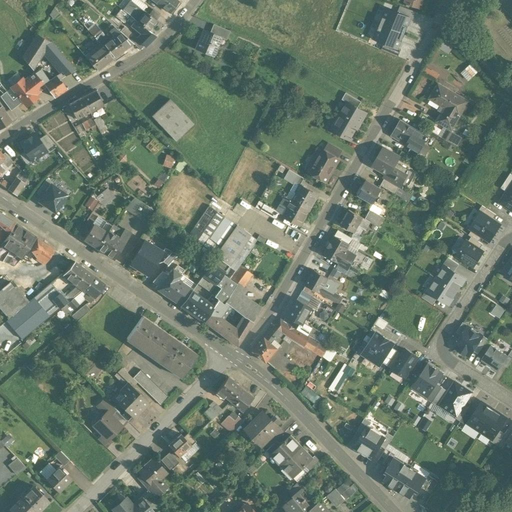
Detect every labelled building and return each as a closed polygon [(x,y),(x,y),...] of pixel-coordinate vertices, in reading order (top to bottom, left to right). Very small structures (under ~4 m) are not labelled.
[(179,3),(175,0),(151,0),(170,13),(174,8),(175,9),(179,3)] [(404,0),(403,5),(420,9),(422,0),(404,0)] [(142,10),(140,13),(128,3),(122,10),(127,13),(128,14),(147,30),(155,20),(142,10)] [(400,6),(396,14),(409,19),(413,21),(416,12),(400,6)] [(59,14),(55,8),(50,15),(53,19),(59,14)] [(380,24),(405,34),(407,27),(406,26),(409,19),(396,14),(386,9),(380,24)] [(120,10),(115,15),(122,22),(124,21),(128,14),(127,13),(122,10),(121,11),(120,10)] [(147,30),(128,14),(124,21),(138,34),(136,36),(138,37),(136,39),(145,47),(155,37),(147,30)] [(401,42),(405,34),(380,24),(374,39),(384,43),(397,48),(400,41),(401,42)] [(229,32),(213,25),(210,33),(222,38),(221,39),(226,41),(229,32)] [(96,27),(90,33),(94,38),(97,35),(101,32),(96,27)] [(118,31),(113,27),(110,30),(113,35),(105,42),(97,35),(94,38),(100,45),(102,44),(112,59),(131,43),(130,42),(118,31)] [(132,35),(123,27),(118,31),(130,42),(132,40),(130,38),(132,35)] [(210,33),(202,30),(194,49),(210,56),(213,46),(217,48),(221,39),(222,38),(210,33)] [(50,42),(37,35),(22,58),(32,70),(45,50),(66,76),(74,70),(50,42)] [(397,48),(384,43),(381,50),(397,57),(401,50),(397,48)] [(100,45),(85,57),(96,71),(112,59),(102,44),(100,45)] [(56,76),(48,81),(41,69),(34,73),(45,87),(54,98),(66,89),(61,81),(60,82),(56,76)] [(24,81),(23,82),(34,96),(35,95),(45,87),(34,73),(24,81)] [(34,96),(23,82),(24,81),(22,78),(10,88),(18,97),(22,102),(25,106),(37,98),(35,95),(34,96)] [(467,102),(437,84),(428,98),(441,106),(438,110),(441,112),(436,121),(450,130),(467,102)] [(94,91),(81,98),(90,112),(102,106),(94,91)] [(13,101),(6,92),(0,96),(0,97),(10,111),(22,102),(18,97),(13,101)] [(361,102),(345,93),(341,100),(347,103),(357,109),(361,102)] [(90,112),(81,98),(68,105),(76,120),(90,112)] [(169,100),(151,117),(174,141),(192,124),(169,100)] [(357,109),(347,103),(340,114),(341,115),(358,125),(364,116),(359,113),(357,109)] [(1,107),(0,107),(0,128),(11,121),(1,107)] [(341,115),(332,130),(349,140),(358,125),(341,115)] [(90,120),(81,125),(82,126),(85,125),(87,129),(94,125),(90,120)] [(415,129),(399,121),(390,136),(419,152),(426,140),(427,140),(428,138),(427,137),(414,130),(415,129)] [(430,132),(417,124),(415,129),(414,130),(427,137),(430,132)] [(39,140),(35,134),(19,145),(24,152),(31,162),(46,151),(39,140)] [(39,140),(46,151),(48,154),(56,148),(45,135),(39,140)] [(341,152),(327,143),(323,151),(337,159),(341,152)] [(398,156),(385,148),(374,166),(387,174),(401,183),(406,185),(413,174),(395,163),(398,156)] [(323,151),(322,150),(322,151),(321,151),(320,151),(318,152),(316,155),(317,158),(317,159),(309,173),(325,182),(338,159),(323,151)] [(26,165),(31,162),(24,152),(19,155),(26,165)] [(4,158),(0,162),(0,173),(0,174),(2,172),(0,170),(10,160),(4,153),(1,155),(4,158)] [(166,154),(163,165),(171,167),(174,156),(166,154)] [(301,179),(290,172),(286,179),(297,186),(301,179)] [(10,187),(3,181),(0,185),(15,195),(27,179),(21,173),(18,178),(17,177),(10,187)] [(401,183),(387,174),(383,180),(398,188),(401,183)] [(500,188),(506,192),(511,183),(511,175),(510,174),(500,188)] [(36,194),(42,198),(51,185),(52,183),(46,179),(36,194)] [(381,189),(366,180),(357,195),(373,204),(381,189)] [(398,188),(383,180),(380,185),(395,194),(398,188)] [(511,183),(506,192),(499,203),(505,207),(506,207),(508,208),(508,209),(511,211),(511,183)] [(66,196),(51,185),(42,198),(39,202),(55,213),(66,196)] [(317,196),(299,186),(294,193),(297,195),(293,202),(309,211),(317,196)] [(107,187),(95,196),(103,206),(115,197),(107,187)] [(84,205),(92,210),(98,201),(90,196),(84,205)] [(133,196),(125,208),(144,222),(153,209),(133,196)] [(293,202),(291,201),(286,208),(289,210),(285,217),(300,226),(309,211),(293,202)] [(278,212),(264,204),(260,211),(274,219),(278,212)] [(196,240),(204,246),(224,217),(208,206),(189,236),(192,238),(196,240)] [(478,212),(480,213),(480,212),(492,220),(496,215),(482,206),(478,212)] [(363,218),(349,210),(340,224),(362,237),(370,223),(362,219),(363,218)] [(370,210),(364,219),(363,218),(362,219),(370,223),(376,227),(382,217),(370,210)] [(492,220),(480,212),(480,213),(469,229),(472,230),(482,237),(489,242),(500,225),(492,220)] [(0,240),(8,232),(14,223),(0,214),(0,240)] [(224,217),(204,246),(218,256),(216,258),(229,267),(234,259),(250,236),(224,217)] [(36,238),(16,224),(14,223),(1,244),(22,258),(29,248),(36,238)] [(106,233),(92,224),(83,240),(96,249),(106,233)] [(106,233),(96,249),(114,259),(130,232),(125,229),(119,239),(113,234),(112,235),(107,232),(106,233)] [(471,237),(478,242),(482,237),(472,230),(468,236),(471,237)] [(353,239),(338,231),(335,236),(349,245),(353,239)] [(334,235),(323,254),(356,274),(367,257),(357,251),(355,256),(346,251),(349,245),(335,236),(334,235)] [(240,264),(257,240),(250,236),(234,259),(240,264)] [(468,242),(479,250),(482,245),(478,242),(471,237),(468,242)] [(54,249),(36,238),(29,248),(36,258),(44,264),(54,249)] [(192,238),(186,245),(190,249),(196,240),(192,238)] [(162,252),(144,241),(130,265),(148,276),(158,259),(162,252)] [(468,242),(466,241),(456,256),(473,267),(482,252),(479,250),(468,242)] [(171,252),(164,248),(162,252),(158,259),(162,262),(171,252)] [(171,252),(162,262),(168,265),(177,255),(171,252)] [(212,264),(224,274),(229,267),(216,258),(212,264)] [(443,266),(444,267),(453,273),(458,265),(448,258),(443,266)] [(511,258),(503,272),(511,278),(511,258)] [(93,276),(73,262),(62,276),(81,291),(82,289),(93,276)] [(224,274),(212,264),(208,270),(203,276),(216,285),(224,274)] [(156,286),(154,289),(165,296),(177,279),(178,279),(183,271),(176,266),(172,270),(171,270),(166,276),(165,275),(156,286)] [(202,266),(194,276),(200,280),(203,276),(208,270),(202,266)] [(242,288),(251,275),(239,267),(229,280),(242,288)] [(444,267),(436,279),(456,292),(464,280),(453,273),(444,267)] [(328,278),(314,270),(305,285),(325,297),(335,303),(339,296),(334,293),(338,287),(327,280),(328,278)] [(162,272),(152,283),(156,286),(165,275),(162,272)] [(229,280),(223,275),(216,285),(221,289),(219,291),(220,293),(229,280)] [(104,285),(93,276),(82,289),(86,292),(94,298),(104,285)] [(178,279),(177,279),(165,296),(180,306),(190,292),(180,284),(181,282),(178,279)] [(456,292),(436,279),(428,291),(437,297),(448,304),(456,292)] [(229,280),(216,300),(217,301),(217,300),(223,304),(231,294),(234,290),(237,285),(229,280)] [(28,303),(10,318),(9,319),(5,322),(0,326),(0,343),(7,352),(64,303),(57,294),(62,290),(54,281),(28,303)] [(10,283),(0,291),(0,309),(9,319),(10,318),(28,303),(10,283)] [(234,290),(243,296),(247,291),(242,288),(237,285),(234,290)] [(325,297),(305,285),(303,291),(317,299),(322,302),(325,297)] [(234,290),(231,294),(256,311),(250,321),(252,322),(261,308),(243,296),(234,290)] [(428,291),(427,290),(421,298),(432,305),(437,297),(428,291)] [(207,303),(213,308),(217,301),(216,300),(220,293),(219,291),(215,297),(212,296),(207,303)] [(317,299),(303,291),(298,299),(312,307),(317,299)] [(94,298),(86,292),(83,297),(90,302),(91,301),(94,298)] [(213,308),(190,292),(180,306),(204,322),(213,308)] [(256,311),(231,294),(223,304),(226,307),(230,309),(243,317),(250,321),(256,311)] [(78,305),(72,298),(67,303),(73,310),(78,305)] [(298,299),(297,299),(287,316),(288,316),(302,324),(303,322),(312,307),(298,299)] [(217,301),(213,308),(204,322),(214,329),(219,322),(217,321),(226,307),(223,304),(217,300),(217,301)] [(490,312),(499,318),(505,308),(497,302),(490,312)] [(73,310),(67,303),(60,309),(66,315),(73,310)] [(84,304),(71,316),(76,322),(89,310),(84,304)] [(302,324),(288,316),(285,322),(307,335),(312,327),(303,322),(302,324)] [(196,356),(141,317),(127,337),(160,361),(160,362),(166,366),(166,365),(182,376),(196,356)] [(244,319),(235,334),(225,326),(220,334),(237,346),(242,339),(252,322),(250,321),(243,317),(242,318),(244,319)] [(285,322),(280,319),(275,325),(282,331),(324,358),(326,355),(324,353),(328,347),(307,335),(285,322)] [(219,322),(214,329),(220,334),(225,326),(219,322)] [(461,336),(467,326),(462,323),(456,333),(461,336)] [(275,325),(253,351),(267,362),(278,349),(272,343),(282,331),(275,325)] [(482,336),(467,326),(461,336),(454,347),(458,350),(457,350),(464,355),(464,354),(469,357),(472,351),(482,336)] [(393,344),(376,333),(362,355),(379,366),(381,363),(391,348),(393,344)] [(487,339),(482,336),(472,351),(477,354),(487,339)] [(507,356),(490,346),(481,361),(497,372),(502,365),(507,356)] [(381,363),(386,366),(396,351),(391,348),(381,363)] [(418,358),(404,349),(401,354),(391,369),(405,378),(418,358)] [(511,350),(507,356),(502,365),(507,368),(511,360),(511,350)] [(386,366),(391,369),(401,354),(396,351),(386,366)] [(338,392),(350,366),(342,362),(331,388),(338,392)] [(436,384),(442,374),(428,364),(412,388),(426,397),(427,397),(436,384)] [(136,383),(121,368),(115,373),(126,384),(128,383),(132,387),(136,383)] [(168,398),(141,370),(132,378),(160,406),(168,398)] [(228,377),(215,394),(224,401),(226,399),(230,402),(241,387),(228,377)] [(440,406),(456,417),(462,408),(471,393),(455,382),(448,392),(439,405),(440,406)] [(132,387),(128,383),(126,384),(113,398),(125,411),(132,418),(148,403),(132,387)] [(441,388),(436,384),(427,397),(426,397),(425,399),(432,403),(441,388)] [(306,386),(302,392),(313,402),(318,396),(306,386)] [(241,387),(230,402),(244,412),(255,398),(241,387)] [(439,405),(448,392),(441,388),(432,403),(439,407),(440,406),(439,405)] [(116,410),(103,398),(95,406),(104,415),(107,412),(110,416),(116,410)] [(222,410),(214,401),(209,406),(217,415),(222,410)] [(467,424),(479,432),(493,411),(481,403),(473,415),(467,424)] [(217,415),(210,407),(203,413),(211,421),(217,415)] [(460,421),(467,411),(462,408),(456,417),(455,418),(460,421)] [(132,418),(125,411),(121,415),(128,422),(132,418)] [(466,425),(467,424),(473,415),(467,411),(460,421),(466,425)] [(497,431),(506,418),(493,411),(479,432),(492,440),(497,431)] [(110,416),(107,412),(104,415),(101,417),(100,418),(99,420),(96,419),(94,422),(93,426),(102,435),(108,440),(108,439),(121,426),(110,416)] [(264,413),(246,430),(254,438),(257,434),(270,447),(276,441),(283,434),(276,427),(280,423),(271,415),(268,418),(264,413)] [(425,430),(433,421),(426,415),(418,424),(425,430)] [(238,417),(233,422),(228,416),(221,423),(232,434),(244,422),(238,417)] [(356,431),(362,434),(367,427),(370,422),(364,418),(356,431)] [(384,438),(384,437),(380,435),(380,433),(373,428),(370,429),(367,427),(362,434),(354,447),(358,449),(358,452),(365,456),(368,456),(372,458),(379,446),(384,438)] [(502,449),(506,442),(511,434),(507,430),(504,435),(497,445),(502,449)] [(504,435),(497,431),(492,440),(491,441),(497,445),(504,435)] [(385,449),(393,437),(387,433),(384,437),(384,438),(379,446),(385,449)] [(183,438),(180,434),(167,445),(179,457),(191,447),(183,438)] [(196,442),(188,434),(183,438),(191,447),(196,442)] [(102,435),(97,440),(105,448),(111,442),(108,439),(108,440),(102,435)] [(280,446),(270,456),(281,467),(301,447),(290,436),(280,446)] [(270,447),(266,451),(270,456),(280,446),(276,441),(270,447)] [(312,458),(301,447),(281,467),(292,478),(305,465),(312,458)] [(390,452),(385,449),(378,461),(383,464),(390,452)] [(69,461),(59,451),(53,457),(63,466),(69,461)] [(179,463),(169,452),(164,456),(174,467),(179,463)] [(383,464),(387,467),(395,455),(390,452),(383,464)] [(174,467),(164,456),(160,460),(169,471),(174,467)] [(312,458),(305,465),(310,470),(319,462),(314,456),(312,458)] [(25,468),(16,458),(7,465),(16,475),(25,468)] [(165,472),(153,458),(138,471),(154,489),(159,495),(167,489),(158,478),(165,472)] [(417,493),(421,488),(426,478),(393,458),(384,472),(387,474),(383,481),(389,485),(389,486),(403,495),(404,494),(410,498),(414,491),(417,493)] [(59,467),(46,480),(58,492),(71,479),(59,467)] [(154,489),(141,475),(136,479),(148,493),(149,494),(154,489)] [(428,476),(426,478),(421,488),(431,494),(438,482),(428,476)] [(297,483),(288,492),(291,496),(301,488),(297,483)] [(46,500),(33,486),(9,510),(10,511),(37,511),(42,508),(42,509),(43,508),(41,506),(46,500)] [(301,488),(291,496),(292,498),(281,507),(284,511),(307,511),(316,505),(301,488)] [(159,495),(154,489),(149,494),(154,499),(159,495)] [(344,500),(335,489),(328,495),(334,502),(334,503),(337,507),(341,503),(341,502),(344,500)] [(149,494),(148,493),(142,498),(150,509),(157,503),(154,499),(149,494)] [(132,506),(126,498),(113,510),(114,511),(153,511),(150,509),(142,498),(132,506)] [(316,505),(307,511),(328,511),(320,502),(316,505)]
